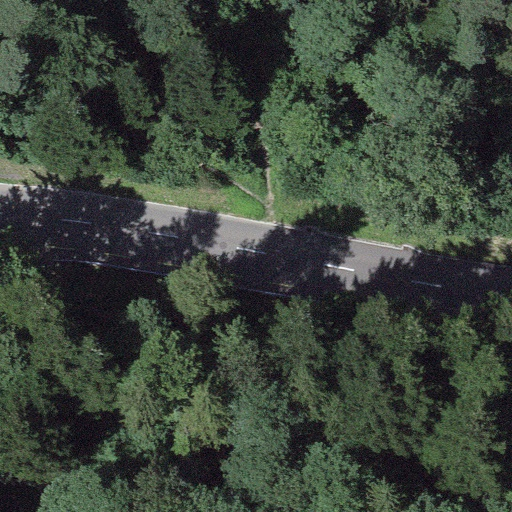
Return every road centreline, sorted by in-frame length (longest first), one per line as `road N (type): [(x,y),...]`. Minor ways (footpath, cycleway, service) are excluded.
road 1 (tertiary): [(0,215),(450,299),(511,303)]
road 2 (track): [(278,511),(168,353),(56,278),(18,218)]
